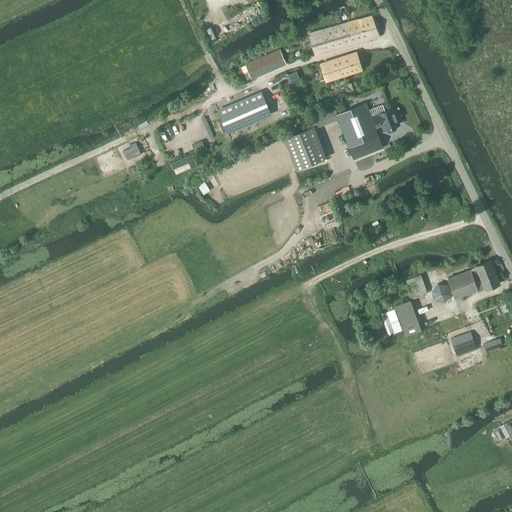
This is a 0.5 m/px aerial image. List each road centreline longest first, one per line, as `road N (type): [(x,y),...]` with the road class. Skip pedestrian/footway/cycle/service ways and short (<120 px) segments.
road 1 (unclassified): [(511,280),(373,0)]
road 2 (track): [(203,105),(0,197)]
